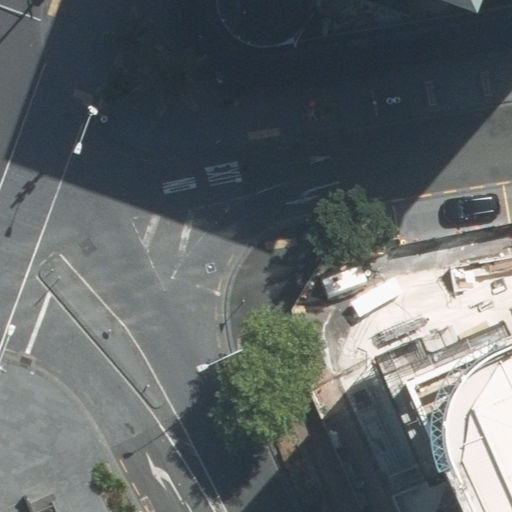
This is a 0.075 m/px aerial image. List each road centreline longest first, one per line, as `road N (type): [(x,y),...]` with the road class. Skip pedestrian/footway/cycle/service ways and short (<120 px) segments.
road 1 (unclassified): [(207,511),(0,277)]
road 2 (residential): [(40,178),(158,183),(318,171)]
road 3 (residential): [(318,171),(241,223),(212,261),(194,325),(195,385)]
road 4 (unclassified): [(40,178),(109,253),(195,385)]
road 5 (residential): [(511,143),(318,171)]
road 6 (unclassified): [(195,385),(235,511)]
